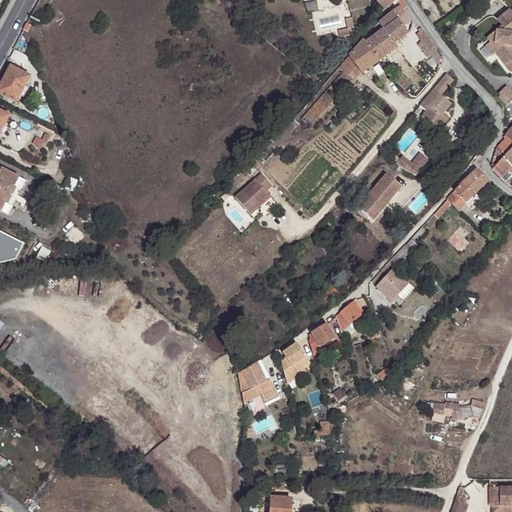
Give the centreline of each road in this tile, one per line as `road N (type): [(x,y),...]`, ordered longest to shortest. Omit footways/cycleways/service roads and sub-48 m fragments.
road 1 (residential): [(477,163),(360,290),(279,352)]
road 2 (residential): [(404,0),(495,110),(495,143),(477,163)]
road 3 (track): [(453,490),(276,486)]
road 4 (track): [(511,347),(446,511)]
